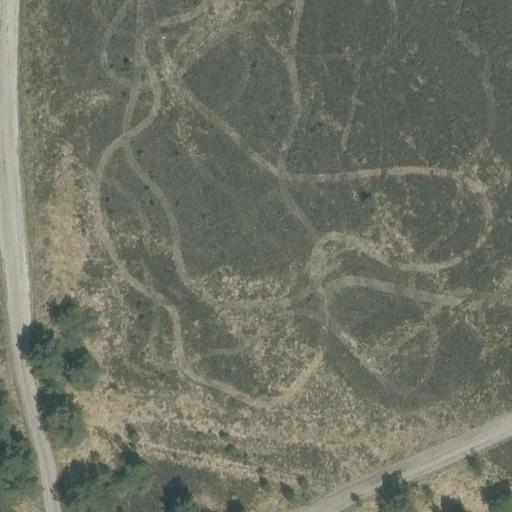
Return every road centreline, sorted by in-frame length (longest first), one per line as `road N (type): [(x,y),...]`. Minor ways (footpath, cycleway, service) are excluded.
road 1 (track): [(54,511),(18,309),(6,167),(5,0)]
road 2 (track): [(511,426),(318,511)]
